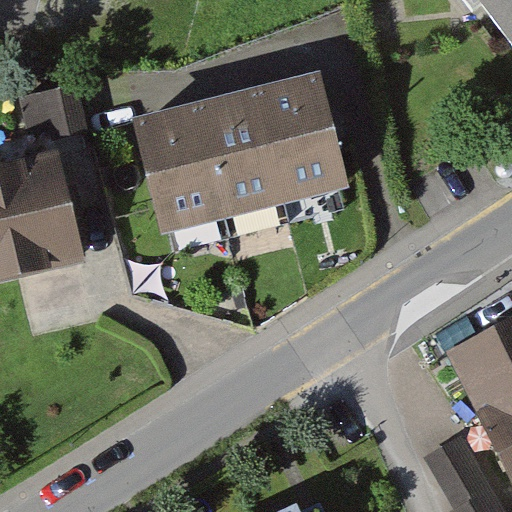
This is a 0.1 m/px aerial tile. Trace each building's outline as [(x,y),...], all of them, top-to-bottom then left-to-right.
[(511,0),(479,0),(511,43),(511,0)] [(320,86),(258,102),(287,215),(349,199),(320,86)] [(258,102),(196,118),(225,231),(287,215),(258,102)] [(196,118),(134,134),(163,246),(225,231),(196,118)] [(0,282),(70,261),(38,154),(0,165),(0,282)] [(511,320),(450,351),(511,469),(511,320)] [(511,511),(511,507),(471,438),(425,465),(452,511),(511,511)] [(324,511),(321,503),(302,511),(324,511)]
